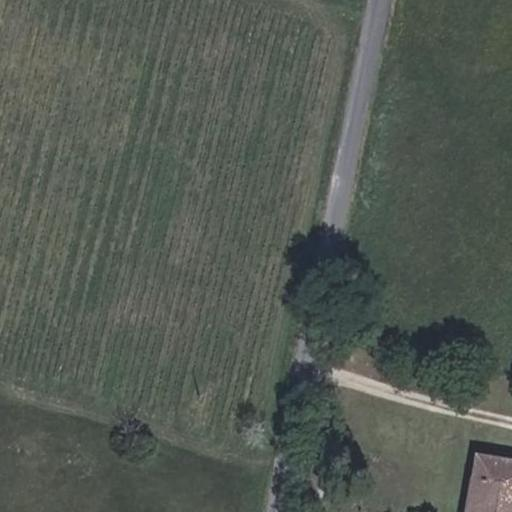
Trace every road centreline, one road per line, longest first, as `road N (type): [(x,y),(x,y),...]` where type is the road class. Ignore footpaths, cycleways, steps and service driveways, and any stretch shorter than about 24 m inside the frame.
road 1 (unclassified): [(288,511),(394,0)]
road 2 (unknown): [(323,356),(511,429)]
